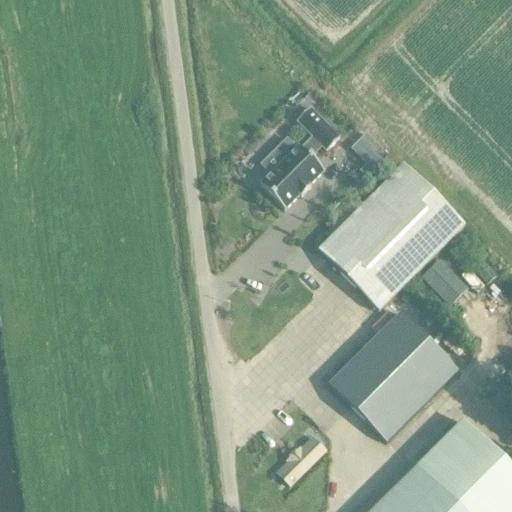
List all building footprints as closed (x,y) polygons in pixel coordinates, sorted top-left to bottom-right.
[(270,179),(259,189),(284,214),(299,199),(301,200),(310,191),(308,189),(323,174),(310,161),(321,149),(326,155),(339,142),(309,112),(296,125),(313,141),(301,152),(299,150),(296,152),(287,143),(274,156),(260,169),(270,179)] [(351,152),(355,157),(366,168),(359,175),(367,183),(389,161),(366,137),(351,152)] [(378,316),(412,282),(465,230),(404,169),(318,255),(378,316)] [(421,281),(449,310),(467,294),(439,264),(421,281)] [(400,319),(329,390),(386,447),(457,376),(400,319)] [(337,375),(332,371),(327,376),(332,380),(337,375)] [(288,466),(276,477),(289,490),(325,455),(312,442),(300,453),(299,452),(286,464),(288,466)] [(383,505),(375,511),(456,511),(416,472),(383,505)]
